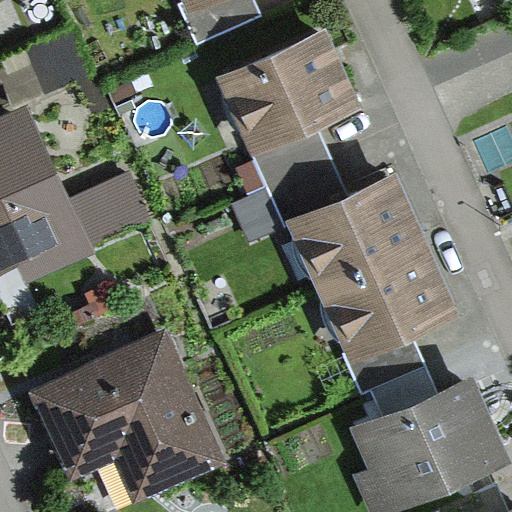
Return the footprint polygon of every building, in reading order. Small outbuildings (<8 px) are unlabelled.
[(323,26),(226,67),(254,134),(352,94),(323,26)] [(83,32),(3,60),(19,105),(99,77),(83,32)] [(37,106),(0,123),(0,298),(151,228),(126,176),(80,197),(37,106)] [(393,173),(297,214),(324,277),(420,236),(393,173)] [(420,236),(324,277),(352,341),(448,300),(420,236)] [(171,332),(36,393),(73,476),(123,454),(144,500),(229,461),(171,332)] [(511,447),(480,378),(369,429),(383,459),(355,471),(373,511),(400,511),(511,461),(511,447)]
